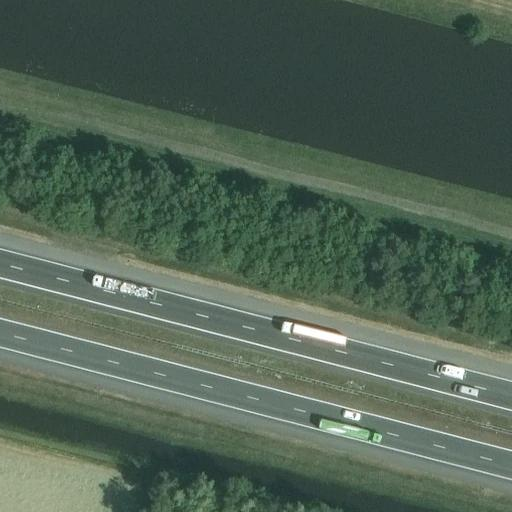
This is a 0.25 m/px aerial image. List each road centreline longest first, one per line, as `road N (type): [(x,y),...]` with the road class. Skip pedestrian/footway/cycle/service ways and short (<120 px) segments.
road 1 (motorway): [(0,334),(511,466)]
road 2 (motorway): [(511,396),(0,265)]
